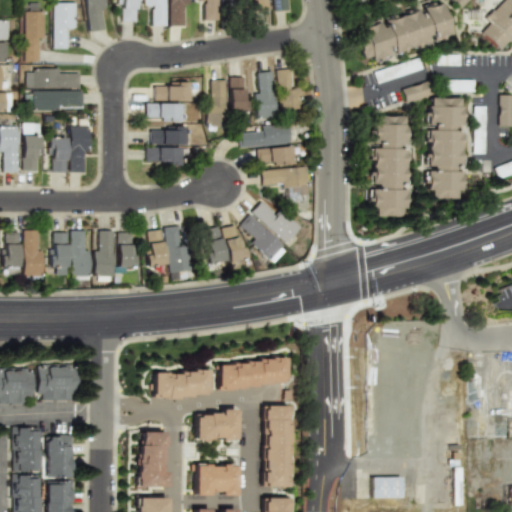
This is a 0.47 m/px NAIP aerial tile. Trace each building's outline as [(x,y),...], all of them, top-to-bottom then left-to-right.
[(80,0),(100,0),(101,4),(102,8),(97,9),(100,29),(86,32),(84,21),(80,0)] [(113,0),(113,4),(117,4),(118,21),(129,21),(133,21),(132,0),(113,0)] [(140,0),(162,0),(162,18),(162,25),(148,26),(148,9),(149,9),(149,5),(148,5),(146,6),(142,6),(141,5),(140,5),(140,1),(140,0)] [(165,0),(184,0),(185,1),(185,4),(180,4),(180,25),(165,25),(165,21),(165,0)] [(214,0),(214,9),(214,20),(200,20),(200,3),(201,3),(201,0),(214,0)] [(217,0),(217,9),(231,10),(231,0),(217,0)] [(249,0),(251,11),(265,10),(265,6),(264,0),(249,0)] [(270,12),(285,10),(284,0),(268,0),(269,5),(270,12)] [(451,0),(466,0),(459,8),(451,0)] [(479,32),(488,22),(484,18),(500,0),(511,0),(511,39),(509,43),(506,40),(498,49),(479,32)] [(49,2),(70,3),(71,21),(71,27),(62,28),(63,48),(49,48),(49,2)] [(358,28),(377,21),(379,27),(383,26),(381,20),(415,9),(417,15),(422,14),(420,8),(438,2),(448,34),(431,40),(429,34),(423,36),(425,42),(393,52),(391,45),(384,47),(387,55),(368,61),(367,57),(360,60),(353,40),(361,37),(358,28)] [(20,11),(39,11),(40,35),(39,38),(35,38),(35,61),(28,61),(20,61),(20,11)] [(433,66),(433,55),(457,55),(457,66),(433,66)] [(371,72),(375,83),(419,68),(416,57),(371,72)] [(21,88),(22,72),(30,72),(30,68),(52,68),(55,68),(55,73),(76,73),(76,88),(67,88),(21,88)] [(272,70),(286,69),(288,87),(296,86),(298,112),(275,114),(272,70)] [(253,73),(266,71),(271,117),(252,119),(250,93),(255,93),(253,73)] [(225,76),(239,76),(239,94),(244,94),(244,112),(225,112),(225,76)] [(471,80),(471,91),(433,91),(433,79),(471,80)] [(399,89),(428,80),(432,93),(403,103),(399,89)] [(201,125),(221,125),(221,81),(206,81),(206,101),(202,101),(201,125)] [(150,85),(167,86),(167,82),(185,82),(184,100),(150,100),(150,85)] [(28,90),(28,110),(54,110),(55,110),(55,105),(79,105),(79,91),(67,91),(28,90)] [(510,95),(509,126),(495,126),(496,95),(510,95)] [(423,106),(428,106),(428,98),(456,98),(456,106),(459,106),(459,126),(452,126),(452,130),(459,130),(458,166),(451,166),(451,171),(457,171),(457,191),(453,191),(453,198),(428,198),(428,189),(423,189),(423,170),(430,170),(430,166),(423,166),(423,129),(431,129),(431,125),(423,125),(423,106)] [(141,103),(176,103),(176,121),(158,121),(158,117),(141,117),(141,103)] [(482,106),(470,106),(469,153),(481,154),(482,106)] [(372,115),(400,115),(400,125),(402,125),(402,144),(397,144),(396,148),(403,148),(402,185),(396,185),(396,189),(402,189),(402,209),(398,209),(398,216),(371,216),(371,208),(368,208),(368,189),(375,189),(375,184),(369,184),(369,148),(375,148),(375,142),(369,142),(369,124),(372,124),(372,115)] [(234,133),(258,131),(258,126),(284,124),(286,143),(235,148),(234,133)] [(0,126),(14,126),(14,167),(14,172),(0,172),(0,126)] [(65,126),(65,168),(65,171),(80,171),(80,151),(85,151),(85,136),(85,126),(65,126)] [(145,130),(162,130),(162,127),(181,127),(181,145),(145,144),(145,130)] [(19,135),(36,136),(36,142),(36,153),(33,152),(33,169),(18,169),(18,167),(19,135)] [(44,137),(44,154),(47,154),(47,170),(47,172),(62,172),(62,170),(62,137),(44,137)] [(252,149),(286,145),(288,163),(271,165),(271,161),(254,163),(252,149)] [(141,147),(176,146),(177,165),(165,165),(165,160),(141,161),(141,147)] [(511,159),(491,168),(495,179),(511,172),(511,159)] [(256,170),(258,185),(278,183),(279,186),(302,184),(301,166),(256,170)] [(256,202),(271,215),(276,210),(294,227),(280,242),(247,211),(256,202)] [(245,215),(236,225),(250,238),(247,242),(266,259),(279,245),(245,215)] [(159,227),(173,225),(175,245),(180,245),(183,270),(165,272),(159,227)] [(216,228),(230,225),(234,241),(237,241),(241,258),(224,262),(216,228)] [(199,230),(213,227),(222,261),(204,266),(199,247),(203,246),(199,230)] [(143,267),(162,264),(156,228),(142,230),(145,248),(140,249),(143,267)] [(20,230),(34,231),(34,250),(39,250),(38,276),(18,275),(20,230)] [(66,230),(81,231),(81,250),(85,250),(85,276),(65,275),(66,230)] [(109,230),(94,230),(94,250),(89,250),(90,276),(109,276),(109,230)] [(14,231),(0,231),(0,266),(15,266),(14,231)] [(63,231),(48,231),(48,249),(45,249),(46,267),(63,267),(63,231)] [(114,232),(128,232),(128,249),(131,249),(131,267),(113,267),(114,232)] [(280,386),(280,360),(212,361),(212,387),(280,386)] [(36,369),(41,369),(41,367),(45,367),(71,367),(71,403),(42,402),(41,396),(36,396),(36,385),(36,369)] [(0,371),(31,371),(30,402),(0,402),(0,371)] [(202,372),(148,371),(147,397),(202,397),(202,372)] [(258,487),(284,487),(284,406),(259,405),(258,487)] [(190,440),(232,440),(232,412),(190,412),(190,440)] [(32,428),(31,453),(33,453),(33,471),(14,471),(14,428),(32,428)] [(160,432),(134,432),(133,486),(162,487),(163,472),(159,471),(160,432)] [(47,435),(67,435),(66,479),(45,479),(45,458),(46,458),(47,435)] [(190,494),(232,495),(233,465),(190,464),(190,494)] [(32,475),(32,501),(34,501),(34,511),(14,511),(14,475),(32,475)] [(397,477),(367,477),(367,498),(397,497),(397,477)] [(67,482),(67,502),(66,502),(66,511),(43,511),(43,505),(44,482),(67,482)] [(160,511),(160,497),(131,498),(131,511),(160,511)] [(259,498),(259,511),(285,511),(285,498),(259,498)]
